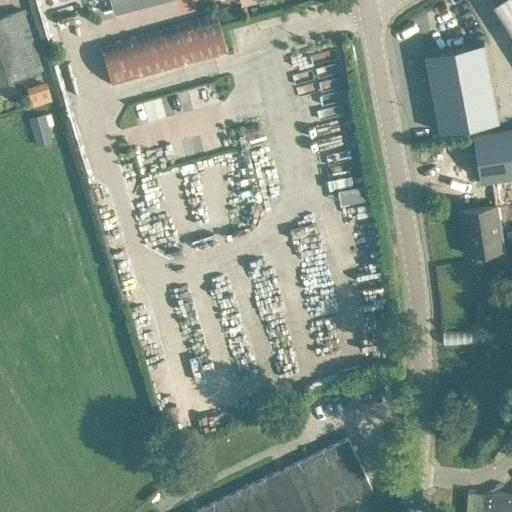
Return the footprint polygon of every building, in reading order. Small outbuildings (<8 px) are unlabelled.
[(50,0),(56,28),(92,20),(93,26),(119,21),(114,0),(50,0)] [(511,0),(496,0),(493,2),(511,32),(511,0)] [(230,6),(218,9),(221,20),(233,17),(230,6)] [(0,15),(0,78),(42,65),(29,27),(23,8),(0,15)] [(217,13),(102,46),(112,81),(227,50),(217,13)] [(484,41),(425,52),(440,130),(499,119),(484,41)] [(35,89),(41,108),(61,102),(55,82),(35,89)] [(43,112),(30,116),(37,142),(50,138),(43,112)] [(511,128),(473,134),(480,182),(498,179),(498,182),(496,183),(500,205),(511,203),(511,128)] [(220,178),(223,190),(240,185),(236,174),(220,178)] [(467,253),(496,249),(504,248),(498,204),(490,205),(480,206),(460,209),(461,210),(464,209),(467,231),(464,232),(467,253)] [(181,216),(179,206),(162,210),(164,220),(181,216)] [(334,511),(332,507),(373,488),(348,436),(190,511),(334,511)] [(511,511),(511,492),(487,490),(484,511),(511,511)]
